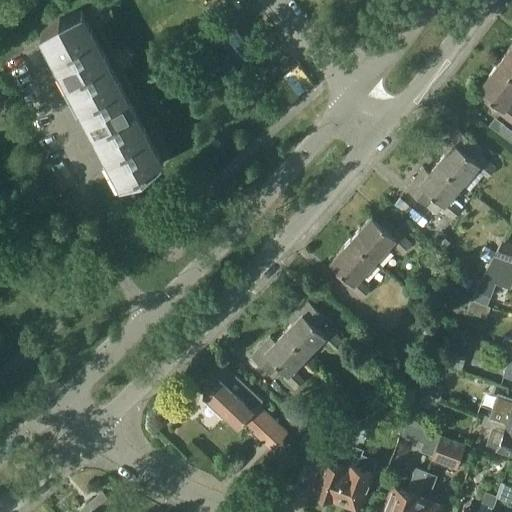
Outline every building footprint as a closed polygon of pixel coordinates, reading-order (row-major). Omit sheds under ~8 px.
[(82,9),(63,17),(60,18),(40,32),(54,57),(96,35),(82,9)] [(109,60),(96,35),(54,57),(67,82),(109,60)] [(505,53),(497,64),(511,74),(511,44),(506,53),(505,53)] [(67,82),(81,107),(123,84),(109,60),(67,82)] [(489,75),(479,89),(493,99),(489,104),(507,117),(511,110),(511,106),(508,103),(511,96),(511,74),(497,64),(489,74),(489,75)] [(136,109),(123,84),(81,107),(94,132),(136,109)] [(94,132),(108,157),(149,134),(136,109),(94,132)] [(489,124),(511,141),(511,129),(495,116),(489,124)] [(446,152),(438,162),(462,182),(476,166),(479,162),(479,161),(475,158),(483,148),(458,127),(441,148),(446,152)] [(163,159),(149,134),(108,157),(121,182),(143,173),(163,159)] [(479,162),(476,166),(488,176),(496,167),(483,156),(479,161),(479,162)] [(424,167),(407,188),(426,205),(436,212),(440,208),(448,199),(462,182),(438,162),(429,171),(424,167)] [(448,199),(440,208),(452,218),(460,209),(448,199)] [(360,227),(351,238),(375,259),(391,241),(397,246),(405,237),(389,222),(385,227),(372,215),(360,228),(360,227)] [(441,229),(434,237),(440,242),(439,243),(445,249),(451,242),(445,237),(447,234),(441,229)] [(405,237),(397,246),(403,252),(411,243),(405,237)] [(342,248),(331,261),(344,273),(340,277),(356,292),(364,283),(358,277),(375,259),(351,238),(342,247),(342,248)] [(497,254),(511,258),(511,247),(501,243),(497,254)] [(486,246),(481,255),(489,260),(494,251),(486,246)] [(477,290),(472,297),(487,302),(494,280),(509,286),(511,278),(511,258),(497,254),(497,256),(494,255),(477,290)] [(364,283),(356,292),(362,297),(370,288),(364,283)] [(487,302),(472,297),(471,298),(471,299),(467,310),(486,318),(490,306),(486,304),(487,302)] [(293,322),(284,331),(307,353),(322,338),(326,334),(325,333),(317,325),(326,316),(307,298),(288,317),(293,322)] [(423,331),(431,340),(440,332),(431,323),(423,331)] [(326,334),(322,338),(333,349),(342,340),(330,329),(325,333),(326,334)] [(271,335),(252,355),(270,373),(279,364),(288,372),(292,368),(307,353),(284,331),(275,340),(271,335)] [(511,356),(511,348),(502,346),(499,354),(511,359),(511,356)] [(466,356),(444,349),(440,362),(461,369),(466,356)] [(288,431),(259,403),(263,399),(228,366),(203,392),(238,425),(244,420),(273,447),(288,431)] [(288,372),(283,377),(295,388),(304,380),(292,368),(288,372)] [(422,391),(439,397),(443,387),(426,381),(422,391)] [(380,403),(368,392),(358,403),(370,414),(380,403)] [(511,396),(509,396),(501,418),(511,422),(511,396)] [(511,422),(501,418),(500,421),(493,419),(494,416),(482,412),(479,422),(492,426),(486,443),(511,452),(511,422)] [(316,424),(307,432),(316,440),(325,433),(316,424)] [(347,463),(335,496),(336,496),(345,500),(347,503),(352,505),(356,504),(358,505),(365,487),(368,488),(372,477),(369,476),(377,457),(363,452),(364,447),(362,446),(369,429),(362,426),(355,444),(350,456),(347,463)] [(434,454),(441,434),(429,430),(422,449),(434,454)] [(306,449),(316,440),(307,432),(298,441),(306,449)] [(456,467),(465,443),(441,434),(433,455),(432,458),(456,467)] [(347,442),(343,453),(350,456),(355,444),(347,442)] [(318,471),(311,489),(313,490),(315,494),(320,496),(324,494),(335,498),(336,496),(335,496),(347,463),(324,455),(322,460),(319,459),(315,470),(318,471)] [(411,511),(419,492),(422,484),(427,472),(427,470),(415,466),(407,488),(395,483),(384,511),(411,511)] [(438,474),(427,470),(427,472),(422,484),(419,492),(411,511),(442,511),(446,502),(430,496),(438,474)] [(511,501),(511,486),(502,482),(497,495),(511,501)] [(104,490),(97,496),(105,506),(112,500),(104,490)] [(492,506),(497,495),(485,491),(481,502),(492,506)] [(110,511),(109,511),(105,511),(102,508),(105,506),(97,496),(78,511),(110,511)]
